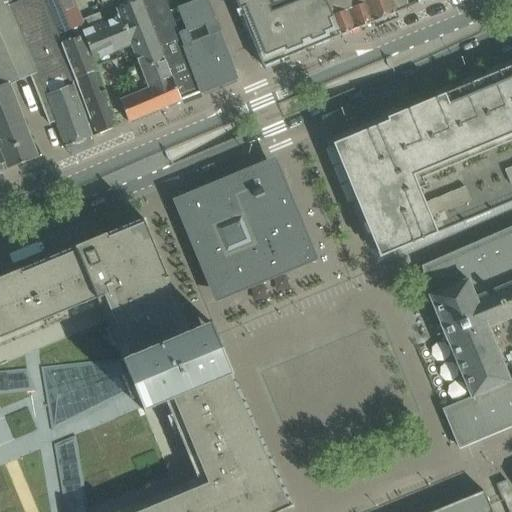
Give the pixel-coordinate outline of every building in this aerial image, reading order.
[(14,4),(11,0),(0,0),(0,154),(6,170),(37,158),(6,84),(34,73),(50,117),(54,116),(47,96),(28,50),(17,25),(9,5),(14,4)] [(54,36),(57,35),(43,0),(23,0),(14,4),(9,5),(17,25),(28,50),(47,96),(54,116),(66,147),(80,142),(92,137),(73,87),(74,87),(54,36)] [(73,0),(43,0),(57,35),(83,24),(82,21),(73,0)] [(86,30),(81,32),(83,36),(90,61),(130,45),(139,66),(129,70),(138,91),(119,99),(129,122),(202,92),(184,48),(179,35),(170,12),(165,0),(124,0),(127,6),(117,9),(121,18),(104,25),(103,23),(86,30)] [(206,0),(200,0),(178,9),(187,31),(179,35),(184,48),(202,92),(238,77),(220,32),(215,21),(206,0)] [(235,0),(257,52),(263,66),(263,68),(265,67),(279,61),(332,40),(332,39),(340,36),(343,35),(328,0),(235,0)] [(328,0),(343,35),(373,23),(373,22),(364,0),(328,0)] [(364,0),(373,22),(373,23),(397,13),(397,12),(409,7),(405,0),(364,0)] [(99,13),(82,21),(83,24),(86,30),(103,23),(99,13)] [(76,39),(61,44),(98,135),(117,127),(90,61),(83,36),(76,39)] [(388,121),(333,144),(380,257),(511,202),(511,65),(387,118),(388,121)] [(276,157),(172,200),(187,235),(189,240),(215,304),(319,261),(276,157)] [(0,511),(279,511),(291,507),(248,409),(216,336),(210,323),(190,331),(144,219),(0,279),(0,511)] [(511,252),(511,228),(503,232),(511,252)] [(511,252),(503,232),(493,236),(481,241),(500,288),(511,283),(511,252)] [(500,288),(481,241),(463,249),(453,253),(465,281),(468,280),(476,298),(500,288)] [(465,281),(453,253),(437,260),(421,266),(429,296),(465,281)] [(441,324),(471,397),(510,381),(507,375),(487,327),(511,317),(511,283),(500,288),(476,298),(468,280),(465,281),(429,296),(441,324)] [(511,380),(510,381),(471,397),(442,409),(451,430),(459,449),(511,427),(511,380)] [(508,511),(511,511),(511,491),(508,482),(498,486),(508,511)] [(454,499),(456,503),(432,511),(492,511),(484,491),(463,500),(461,496),(454,499)]
